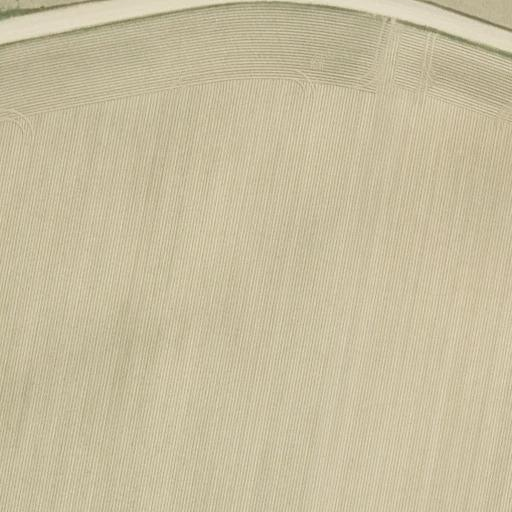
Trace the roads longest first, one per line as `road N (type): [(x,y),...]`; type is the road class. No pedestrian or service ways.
road 1 (track): [(234,0),(0,36)]
road 2 (track): [(511,53),(396,16),(306,0)]
